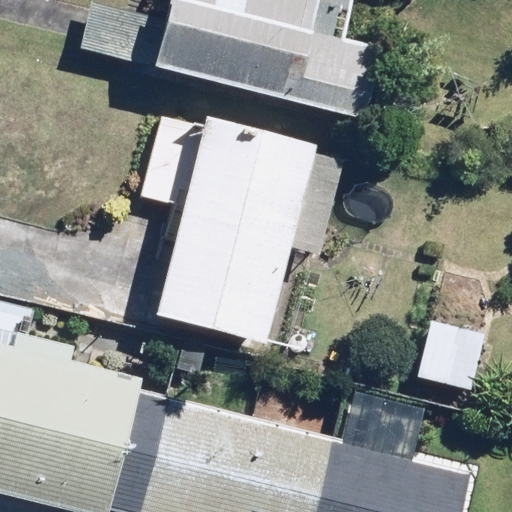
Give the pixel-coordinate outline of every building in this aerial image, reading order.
[(345,33),(352,0),(179,0),(164,64),(372,113),(388,43),(345,33)] [(107,117),(43,102),(24,185),(87,200),(107,117)] [(318,147),(320,135),(211,111),(205,137),(153,126),(137,195),(181,205),(158,309),(275,335),(296,242),(322,248),(344,153),(318,147)] [(485,330),(430,317),(417,376),(472,388),(485,330)] [(420,451),(431,402),(355,384),(343,433),(146,387),(150,372),(0,336),(0,490),(91,511),(113,511),(114,511),(120,511),(463,511),(475,465),(420,451)]
